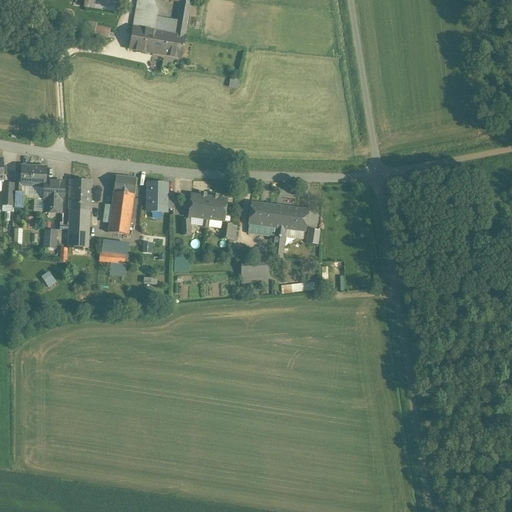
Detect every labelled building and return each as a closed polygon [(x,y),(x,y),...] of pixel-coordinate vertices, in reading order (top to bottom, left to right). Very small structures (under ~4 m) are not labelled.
[(121,0),(85,0),(84,7),(119,13),(121,0)] [(150,0),(137,0),(133,29),(146,30),(150,0)] [(152,0),(150,0),(146,30),(153,32),(157,10),(152,0)] [(191,0),(171,0),(180,1),(175,35),(185,37),(188,17),(191,0)] [(197,0),(191,0),(188,17),(195,18),(197,0)] [(109,29),(96,26),(94,34),(94,35),(107,38),(109,29)] [(146,30),(133,29),(129,50),(163,55),(167,34),(153,32),(146,30)] [(175,35),(167,34),(163,55),(181,58),(185,37),(175,35)] [(46,168),(22,166),(21,185),(21,195),(44,197),(44,187),(45,187),(45,181),(46,168)] [(136,179),(116,176),(113,193),(134,195),(136,179)] [(63,182),(45,181),(45,187),(44,187),(44,197),(44,200),(45,200),(45,211),(61,212),(61,201),(62,201),(63,182)] [(91,182),(71,181),(70,210),(90,211),(91,182)] [(163,183),(151,182),(151,187),(148,187),(147,204),(151,204),(151,212),(163,213),(163,209),(167,210),(167,193),(163,193),(163,183)] [(134,195),(113,193),(112,206),(110,221),(108,233),(128,235),(134,195)] [(343,195),(327,195),(328,286),(344,286),(343,195)] [(209,198),(191,196),(189,217),(206,219),(209,198)] [(226,200),(209,198),(206,219),(224,221),(226,200)] [(308,211),(251,203),(248,232),(250,234),(274,237),(272,258),(283,259),(283,250),(285,237),(286,229),(303,231),(305,232),(308,211)] [(106,205),(104,220),(110,221),(112,206),(106,205)] [(90,211),(70,210),(69,227),(89,228),(90,211)] [(188,220),(181,220),(182,235),(190,235),(189,219),(188,219),(188,220)] [(231,225),(223,224),(221,238),(229,239),(231,225)] [(89,228),(69,227),(68,247),(88,248),(89,228)] [(13,243),(22,244),(22,229),(14,228),(13,243)] [(307,228),(306,243),(318,244),(319,229),(307,228)] [(302,239),(303,231),(286,229),(285,237),(302,239)] [(56,231),(45,230),(44,248),(55,249),(56,231)] [(99,261),(125,263),(127,242),(101,239),(99,261)] [(174,254),(174,272),(188,272),(188,254),(174,254)] [(266,262),(242,263),(242,275),(266,274),(266,262)] [(124,276),(125,264),(109,264),(109,275),(124,276)] [(47,287),(55,283),(48,271),(40,276),(47,287)]
